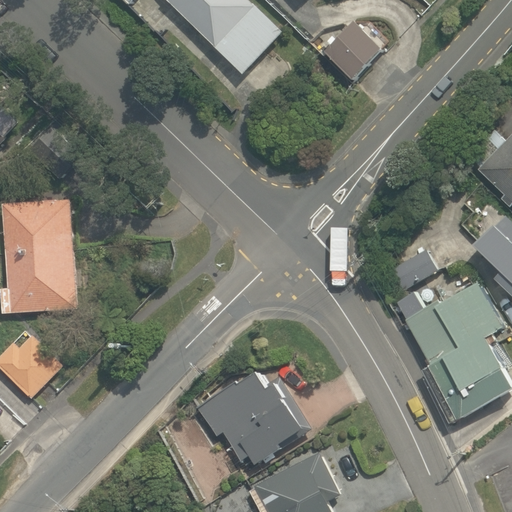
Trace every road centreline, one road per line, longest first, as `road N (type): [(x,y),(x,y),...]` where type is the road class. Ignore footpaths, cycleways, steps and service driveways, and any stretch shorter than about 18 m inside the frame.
road 1 (residential): [(25,511),(290,247)]
road 2 (residential): [(30,0),(290,247)]
road 3 (residential): [(290,247),(509,0)]
road 4 (residential): [(443,511),(386,376),(290,247)]
